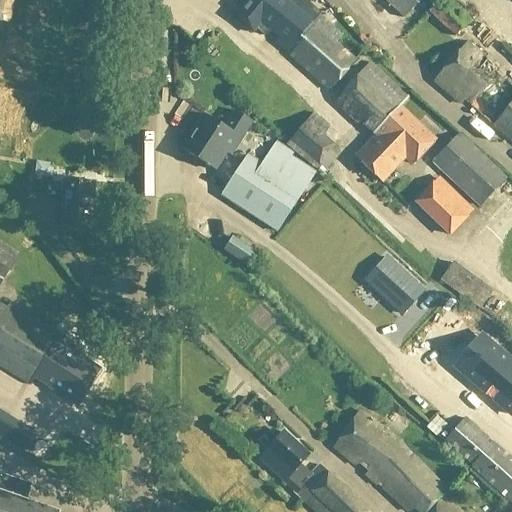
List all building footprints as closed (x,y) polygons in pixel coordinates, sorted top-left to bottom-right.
[(250,0),(234,21),(250,35),(254,30),(263,37),(269,33),(278,41),(275,45),(327,92),(355,61),(362,54),(344,36),(342,39),(323,21),(330,12),(318,0),(250,0)] [(381,0),(402,20),(424,0),(381,0)] [(453,44),(467,29),(436,0),(432,0),(420,13),(453,44)] [(344,29),(354,24),(345,8),(335,13),(344,29)] [(511,40),(503,44),(510,60),(511,59),(511,40)] [(499,72),(466,44),(433,84),(460,107),(465,100),(471,105),(469,108),(511,144),(511,86),(508,84),(511,80),(500,71),(499,72)] [(422,129),(399,108),(406,101),(370,66),(334,104),(359,128),(362,126),(375,139),(355,160),(380,184),(403,161),(411,169),(436,142),(422,129)] [(230,158),(251,125),(233,112),(221,129),(202,117),(180,150),(214,173),(226,155),(230,158)] [(313,115),(288,143),(297,151),(294,156),(303,164),(307,159),(325,173),(336,160),(329,154),(334,146),(324,138),(329,129),(313,115)] [(458,137),(432,165),(479,209),(505,180),(458,137)] [(313,174),(287,157),(289,154),(276,145),(261,167),(248,158),(220,199),(274,234),(313,174)] [(51,180),(51,168),(31,169),(31,180),(51,180)] [(412,204),(448,239),(468,219),(467,218),(473,212),(438,179),(433,185),(431,184),(412,204)] [(92,225),(93,184),(62,184),(61,225),(92,225)] [(245,267),(254,254),(232,240),(224,253),(245,267)] [(0,284),(18,256),(0,245),(0,284)] [(368,283),(403,317),(424,294),(389,261),(368,283)] [(469,300),(478,307),(486,295),(450,267),(435,285),(464,307),(469,300)] [(5,311),(0,308),(0,369),(28,387),(59,338),(9,306),(5,311)] [(99,372),(71,355),(75,348),(59,338),(33,379),(48,389),(48,390),(76,408),(99,372)] [(511,417),(511,367),(485,344),(459,375),(510,419),(511,417)] [(34,435),(0,413),(0,444),(20,457),(34,435)] [(429,511),(445,492),(404,449),(358,415),(332,451),(354,469),(359,466),(367,474),(365,477),(404,511),(412,511),(413,511),(429,511)] [(436,417),(425,430),(436,438),(446,426),(436,417)] [(511,463),(463,420),(441,445),(511,507),(511,463)] [(283,484),(307,458),(282,435),(258,461),(283,484)] [(0,511),(53,511),(25,502),(30,488),(0,477),(0,468),(1,467),(0,467),(0,511)] [(363,511),(317,469),(292,495),(310,511),(363,511)] [(456,511),(440,501),(431,511),(456,511)]
